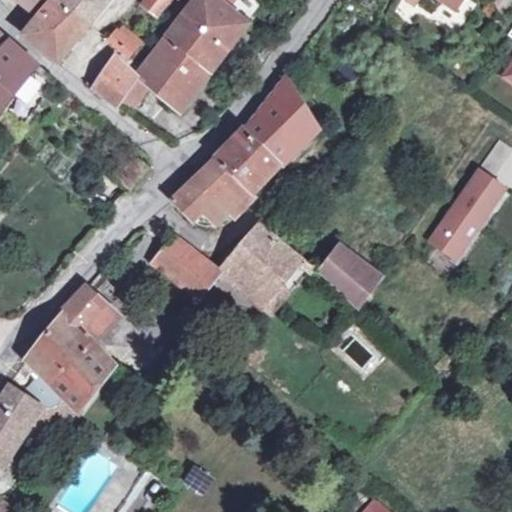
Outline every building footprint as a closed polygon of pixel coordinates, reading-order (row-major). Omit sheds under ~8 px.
[(19,0),(36,11),(44,0),(19,0)] [(60,63),(107,0),(54,0),(27,37),(60,63)] [(195,0),(137,77),(150,87),(182,112),(248,24),(218,0),(195,0)] [(160,19),(174,0),(147,0),(143,6),(160,19)] [(413,0),(416,2),(417,0),(440,0),(452,8),(457,0),(413,0)] [(457,0),(452,8),(455,10),(462,0),(457,0)] [(110,43),(121,52),(131,38),(121,30),(110,43)] [(0,52),(11,42),(0,31),(0,52)] [(131,38),(121,52),(130,60),(141,45),(131,38)] [(0,114),(4,110),(14,96),(39,66),(11,42),(0,52),(0,114)] [(138,80),(136,78),(116,58),(95,90),(118,108),(123,102),(138,80)] [(138,80),(123,102),(134,109),(150,87),(137,77),(136,78),(138,80)] [(204,213),(219,226),(230,215),(234,218),(255,195),(282,166),(304,146),(318,131),(285,79),(265,108),(246,130),(218,158),(214,162),(175,200),(173,202),(194,223),(204,213)] [(4,110),(0,114),(0,121),(14,134),(21,126),(4,110)] [(127,186),(145,167),(125,150),(108,169),(127,186)] [(487,200),(495,205),(506,190),(479,171),(472,180),(492,193),(487,200)] [(428,242),(456,262),(470,242),(458,234),(467,222),(478,230),(495,205),(487,200),(492,193),(472,180),(428,242)] [(458,234),(470,242),(478,230),(467,222),(458,234)] [(267,306),(305,262),(262,227),(222,273),(175,236),(152,264),(198,298),(218,274),(222,277),(227,272),(267,306)] [(381,280),(342,250),(321,276),(358,310),(381,280)] [(305,262),(267,306),(277,313),(314,269),(305,262)] [(64,315),(19,374),(27,379),(36,369),(42,374),(21,396),(9,389),(0,403),(0,466),(0,467),(3,469),(33,424),(39,427),(50,428),(61,425),(67,422),(78,412),(80,413),(115,366),(96,346),(121,317),(87,288),(64,314),(64,315)] [(257,344),(244,333),(229,351),(241,362),(257,344)] [(14,511),(0,502),(0,501),(0,511),(2,510),(4,511),(14,511)] [(389,511),(377,501),(368,511),(389,511)]
